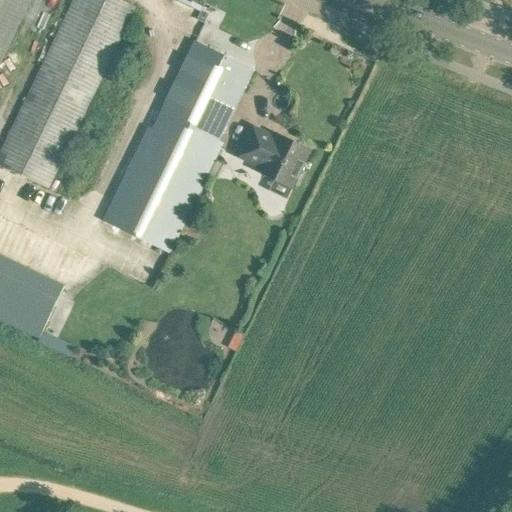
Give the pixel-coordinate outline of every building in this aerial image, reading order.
[(0,165),(48,189),(126,26),(135,8),(118,0),(74,0),(0,155),(0,165)] [(0,0),(0,62),(30,0),(0,0)] [(158,111),(104,221),(170,253),(223,143),(220,141),(254,70),(196,42),(161,113),(158,111)] [(277,133),(275,137),(254,126),(239,157),(260,168),(258,172),(293,189),(295,185),(298,186),(305,172),(302,171),(312,150),(296,142),(277,133)] [(0,319),(40,339),(65,285),(0,253),(0,319)]
